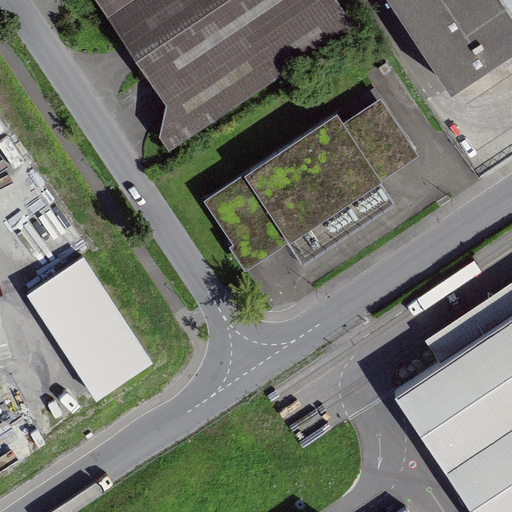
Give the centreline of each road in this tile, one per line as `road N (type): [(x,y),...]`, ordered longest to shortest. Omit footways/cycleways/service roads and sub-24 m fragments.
road 1 (residential): [(256,366),(14,0)]
road 2 (unclassified): [(511,196),(256,366)]
road 3 (unclassified): [(35,511),(256,366)]
